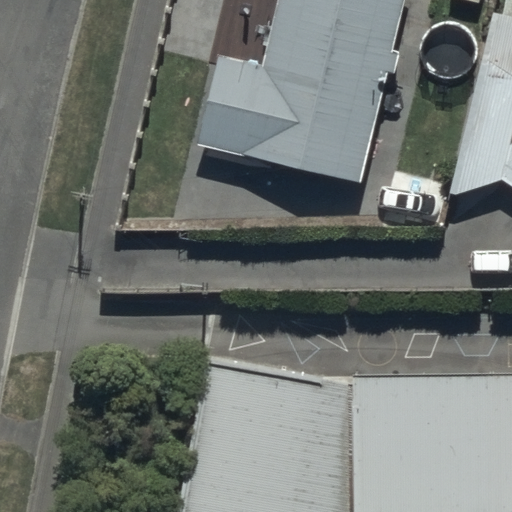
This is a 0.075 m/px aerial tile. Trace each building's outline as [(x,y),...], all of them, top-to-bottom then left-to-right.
[(399,66),(391,64),(408,0),(280,0),(260,80),(218,69),(195,155),(356,198),(385,88),(393,90),(399,66)] [(450,0),(450,3),(478,11),(481,0),(450,0)] [(501,25),(491,23),(448,206),(502,194),(511,201),(511,8),(505,7),(501,25)] [(382,222),(440,232),(448,195),(390,183),(382,222)] [(511,511),(511,388),(354,389),(354,397),(318,397),(213,374),(187,511),(511,511)]
